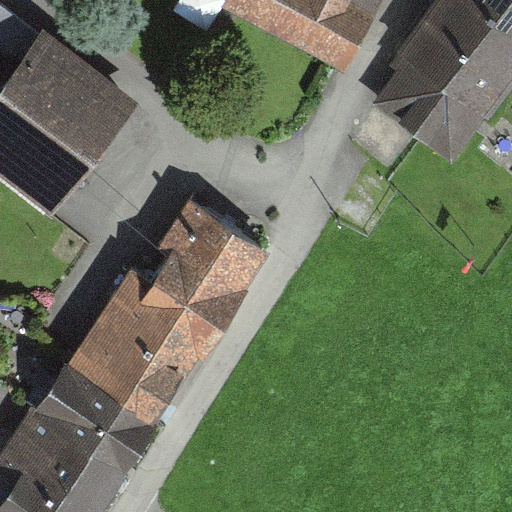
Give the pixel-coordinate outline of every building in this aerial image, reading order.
[(0,171),(55,217),(140,101),(3,0),(0,3),(0,38),(22,55),(0,86),(0,171)] [(230,0),(225,11),(356,75),(392,0),(230,0)] [(511,0),(452,0),(436,23),(511,77),(511,0)] [(511,97),(511,77),(436,23),(357,133),(442,194),(511,97)] [(156,421),(267,252),(190,201),(143,273),(128,263),(64,361),(156,421)] [(113,487),(156,424),(61,362),(21,423),(113,487)] [(0,507),(0,511),(100,511),(116,490),(22,425),(0,455),(0,474),(15,485),(0,507)]
